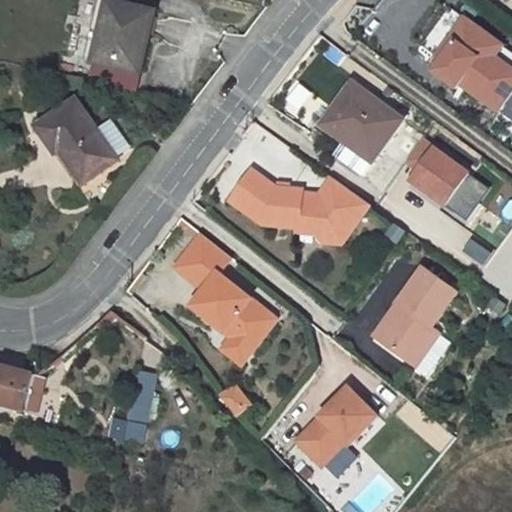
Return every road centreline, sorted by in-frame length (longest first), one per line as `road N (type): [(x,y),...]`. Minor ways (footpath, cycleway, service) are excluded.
road 1 (unknown): [(241,93),(379,205),(458,257),(511,280)]
road 2 (unclassified): [(166,189),(317,0)]
road 3 (unclassified): [(0,324),(59,309),(102,275),(166,189)]
road 4 (residential): [(166,189),(332,325)]
